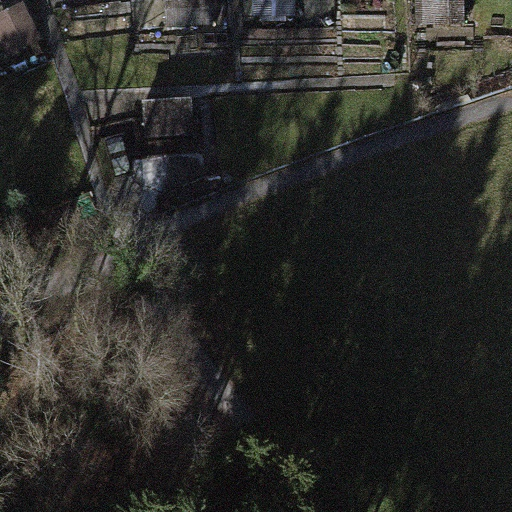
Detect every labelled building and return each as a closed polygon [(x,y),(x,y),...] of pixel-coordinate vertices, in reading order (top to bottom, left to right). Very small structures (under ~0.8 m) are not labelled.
[(214,0),(168,0),(169,25),(215,24),(214,0)] [(296,0),(256,0),(257,18),(297,17),(296,0)] [(467,0),(425,0),(426,28),(468,28),(467,0)] [(23,3),(0,14),(0,34),(11,57),(43,41),(23,3)] [(144,105),(145,139),(195,137),(193,102),(144,105)]
